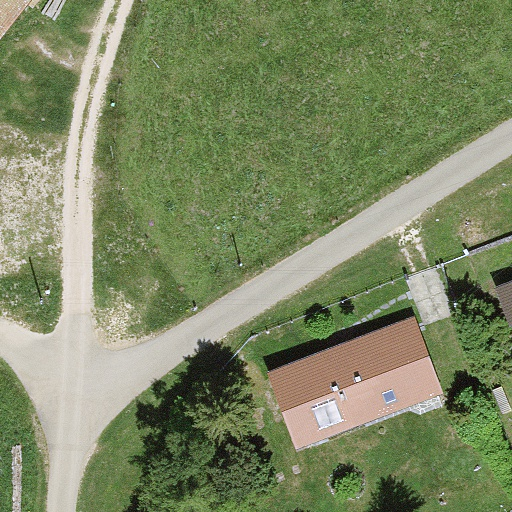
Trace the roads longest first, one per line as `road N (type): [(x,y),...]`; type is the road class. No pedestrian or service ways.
road 1 (unclassified): [(61,511),(68,399),(205,332),(511,138)]
road 2 (track): [(120,0),(82,186),(68,399)]
